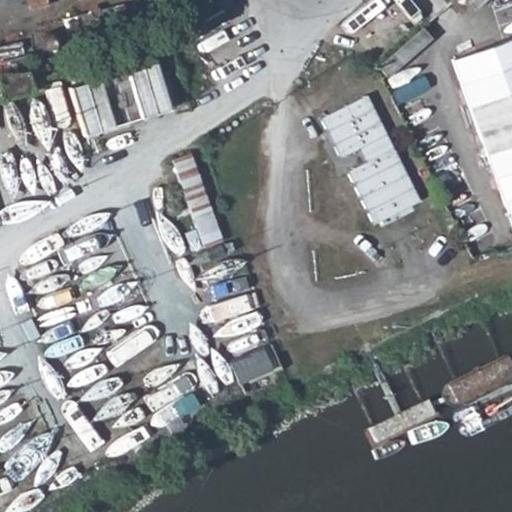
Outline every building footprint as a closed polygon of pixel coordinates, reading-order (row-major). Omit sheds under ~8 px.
[(511,38),(451,61),(459,84),(511,64),(511,38)] [(153,64),(69,90),(83,136),(167,110),(153,64)] [(511,64),(459,84),(510,225),(511,224),(511,64)] [(26,74),(0,79),(0,99),(30,93),(29,85),(26,74)] [(362,89),(316,112),(336,152),(354,143),(360,157),(342,165),(368,218),(415,195),(362,89)]
